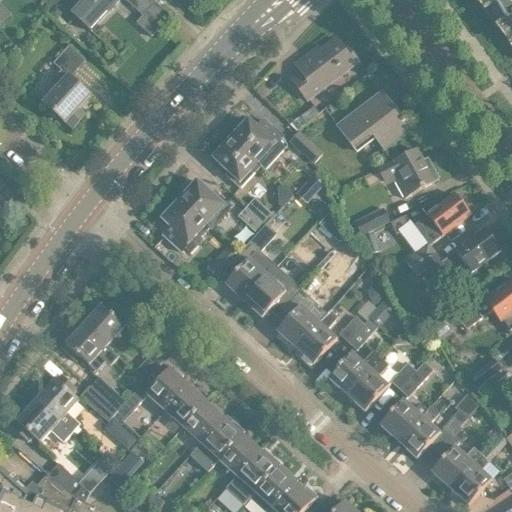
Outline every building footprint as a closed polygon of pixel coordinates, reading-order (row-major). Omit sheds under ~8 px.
[(151,37),(170,16),(152,0),(83,0),(71,13),(90,31),(91,30),(88,27),(112,1),(115,3),(118,0),(136,0),(147,10),(136,23),(151,37)] [(511,0),(474,0),(511,49),(511,0)] [(292,81),(307,101),(358,62),(346,47),(343,49),(335,39),(320,50),(318,47),(304,58),(306,61),(297,68),(301,74),(292,81)] [(53,63),(61,71),(50,82),(57,88),(43,103),(65,124),(66,123),(72,128),(84,115),(78,109),(90,97),(69,78),(85,61),(69,46),(53,63)] [(401,120),(393,109),(391,111),(387,107),(390,104),(382,94),(338,128),(357,152),(375,137),(384,149),(409,130),(403,122),(406,121),(403,118),(401,120)] [(305,123),(318,113),(313,107),(300,117),(305,123)] [(234,136),(230,139),(265,171),(285,149),(286,144),(280,139),(282,137),(264,120),(257,128),(248,120),(242,126),(239,125),(232,132),(234,136)] [(313,164),(322,155),(298,133),(290,142),(313,164)] [(265,171),(230,139),(213,159),(228,172),(225,175),(240,189),(259,168),(263,173),(265,171)] [(378,171),(384,182),(392,177),(404,199),(434,183),(433,183),(439,180),(432,167),(427,170),(416,150),(378,171)] [(305,184),(316,194),(324,185),(313,175),(305,184)] [(197,182),(179,201),(206,225),(223,206),(197,182)] [(414,227),(427,245),(429,246),(470,215),(468,212),(468,209),(465,205),(462,204),(455,195),(414,227)] [(265,225),(267,223),(274,216),(254,199),(246,208),(265,225)] [(209,229),(206,225),(179,201),(162,220),(170,228),(163,236),(180,253),(197,235),(200,238),(209,229)] [(257,235),(265,225),(246,208),(238,217),(257,235)] [(361,236),(389,222),(383,210),(354,224),(361,236)] [(396,235),(409,228),(403,217),(390,224),(396,235)] [(274,229),(267,224),(244,249),(249,253),(256,245),(261,249),(278,230),(276,227),(274,229)] [(439,252),(435,255),(429,246),(427,245),(405,262),(416,277),(426,269),(434,280),(446,271),(449,276),(464,265),(471,273),(500,251),(484,230),(454,252),(455,253),(445,261),(439,252)] [(217,278),(238,255),(229,246),(207,269),(217,278)] [(257,250),(225,285),(237,296),(238,295),(244,301),(243,302),(276,267),(257,250)] [(276,267),(243,302),(244,303),(245,301),(250,307),(249,308),(262,319),(279,300),(286,306),(296,296),(301,290),(276,267)] [(305,304),(327,280),(318,272),(301,290),(296,296),(305,304)] [(466,330),(492,310),(510,334),(511,332),(511,279),(486,299),(477,306),(471,297),(452,312),(466,330)] [(380,283),(369,288),(377,305),(385,301),(388,299),(380,283)] [(369,319),(378,327),(379,327),(394,311),(390,304),(388,299),(385,301),(369,319)] [(295,348),(294,349),(295,349),(326,314),(318,307),(310,316),(300,306),(276,332),(289,344),(290,342),(295,348)] [(101,307),(83,326),(106,347),(124,327),(114,318),(111,315),(111,316),(101,307)] [(330,310),(326,314),(295,349),(295,350),(296,348),(302,354),(301,355),(313,366),(337,340),(326,330),(338,317),(330,310)] [(347,343),(364,325),(355,317),(338,335),(347,343)] [(356,351),(378,327),(369,319),(364,325),(347,343),(356,351)] [(112,352),(106,347),(83,326),(66,345),(67,346),(63,350),(75,362),(79,357),(89,366),(100,353),(106,359),(112,352)] [(144,382),(149,377),(162,362),(152,353),(134,373),(144,382)] [(347,395),(346,396),(380,359),(373,353),(363,364),(352,353),(328,379),(340,390),(341,389),(347,395)] [(347,397),(348,395),(353,401),(352,402),(365,413),(388,387),(377,376),(386,366),(380,359),(346,396),(347,397)] [(479,387),(500,370),(493,360),(471,378),(479,387)] [(408,398),(424,380),(432,371),(423,363),(416,372),(399,390),(408,398)] [(399,390),(416,372),(407,364),(390,382),(399,390)] [(164,412),(188,386),(187,385),(186,387),(181,382),(182,380),(180,379),(183,376),(173,367),(170,370),(169,369),(156,383),(149,377),(144,382),(128,400),(136,407),(147,396),(164,412)] [(36,402),(59,423),(71,434),(80,425),(67,414),(77,402),(70,395),(75,390),(60,377),(55,382),(55,381),(36,402)] [(116,413),(125,403),(98,378),(89,388),(116,413)] [(188,386),(164,412),(182,428),(206,402),(194,391),(193,393),(187,388),(188,386)] [(107,422),(112,418),(116,413),(89,388),(80,398),(107,422)] [(121,426),(137,408),(136,407),(128,400),(125,403),(116,413),(112,418),(121,426)] [(403,400),(379,426),(398,443),(427,411),(419,405),(414,410),(403,400)] [(29,443),(33,437),(40,443),(52,430),(56,434),(55,436),(63,443),(71,434),(59,423),(36,402),(17,423),(18,423),(13,429),(29,443)] [(218,413),(206,402),(182,428),(200,445),(224,419),(223,418),(222,419),(217,414),(218,413)] [(398,443),(416,460),(440,434),(430,424),(439,415),(431,407),(427,411),(398,443)] [(450,437),(459,428),(467,419),(458,411),(442,429),(450,437)] [(200,445),(218,461),(242,435),(230,424),(229,425),(223,420),(224,419),(200,445)] [(459,445),(467,436),(459,428),(450,437),(459,445)] [(146,450),(154,441),(145,433),(137,441),(146,450)] [(254,446),(242,435),(218,461),(236,477),(260,451),(259,451),(258,452),(252,447),(254,446)] [(502,451),(508,444),(499,435),(492,442),(502,451)] [(465,457),(454,447),(431,473),(449,490),(481,455),(473,448),(465,457)] [(236,477),(254,494),(278,468),(266,457),(265,458),(259,453),(260,452),(260,451),(236,477)] [(449,490),(468,507),(491,481),(483,473),(491,464),(481,455),(449,490)] [(119,489),(133,474),(121,463),(107,478),(119,489)] [(74,498),(54,480),(64,469),(58,464),(48,475),(47,475),(30,495),(1,469),(0,469),(0,511),(68,511),(75,499),(74,498)] [(278,468),(254,494),(249,499),(263,511),(270,511),(296,484),(295,483),(294,485),(288,480),(289,479),(288,477),(291,474),(280,465),(278,468)] [(73,496),(82,486),(64,469),(54,480),(73,496)] [(510,490),(511,488),(511,473),(503,480),(510,490)] [(296,484),(270,511),(303,511),(314,501),(317,497),(306,487),(302,491),(301,490),(300,491),(295,486),(296,484)] [(84,504),(89,495),(90,493),(82,486),(73,496),(84,504)] [(124,511),(136,511),(114,488),(108,494),(124,511)] [(146,506),(153,496),(143,490),(137,500),(146,506)] [(155,511),(158,511),(164,503),(153,496),(146,506),(155,511)] [(101,511),(84,504),(75,499),(68,511),(101,511)] [(355,511),(344,501),(334,511),(355,511)]
